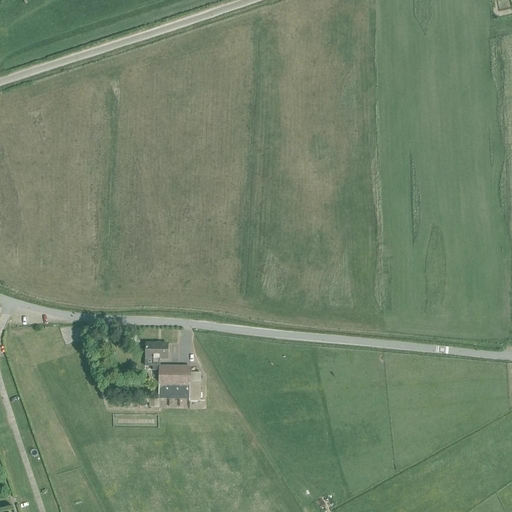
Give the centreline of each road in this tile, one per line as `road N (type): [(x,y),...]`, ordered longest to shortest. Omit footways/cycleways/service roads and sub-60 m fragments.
road 1 (unclassified): [(0,299),(72,317),(507,356)]
road 2 (unclassified): [(244,0),(0,82)]
